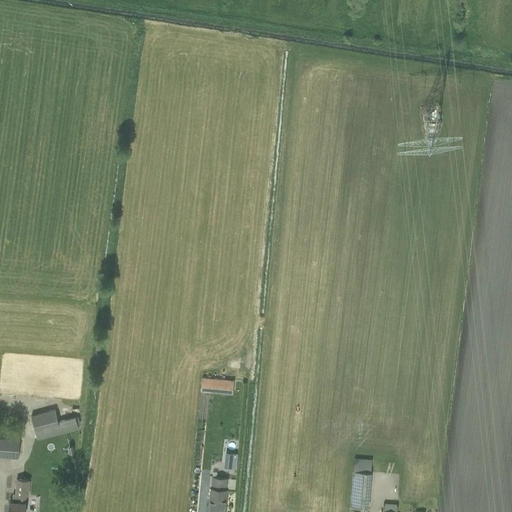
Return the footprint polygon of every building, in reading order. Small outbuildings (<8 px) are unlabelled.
[(227,369),(244,372),(246,357),(229,355),(227,369)] [(202,378),(201,390),(233,393),(234,381),(202,378)] [(79,417),(76,418),(58,421),(55,409),(32,415),(34,426),(37,440),(79,429),(78,425),(80,425),(79,417)] [(207,413),(202,410),(198,418),(203,421),(207,413)] [(0,437),(0,456),(19,458),(20,439),(0,437)] [(236,468),(238,453),(226,452),(224,467),(236,468)] [(353,471),(350,507),(368,509),(371,473),(353,471)] [(226,498),(228,478),(213,477),(211,497),(210,497),(208,511),(224,511),(226,498)] [(10,501),(9,511),(25,511),(26,503),(25,502),(26,495),(28,496),(29,480),(17,479),(16,494),(13,494),(13,501),(10,501)]
